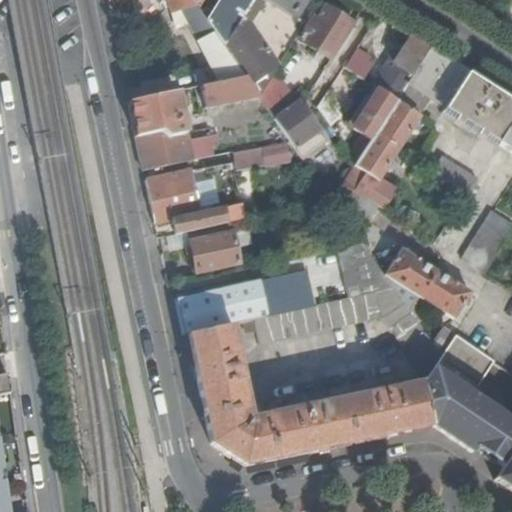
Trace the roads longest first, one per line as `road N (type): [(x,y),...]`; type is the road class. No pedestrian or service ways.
road 1 (residential): [(208,506),(175,467),(88,0)]
road 2 (unclassified): [(0,189),(47,511)]
road 3 (residential): [(458,474),(421,462),(208,506)]
road 4 (residential): [(399,0),(511,69)]
